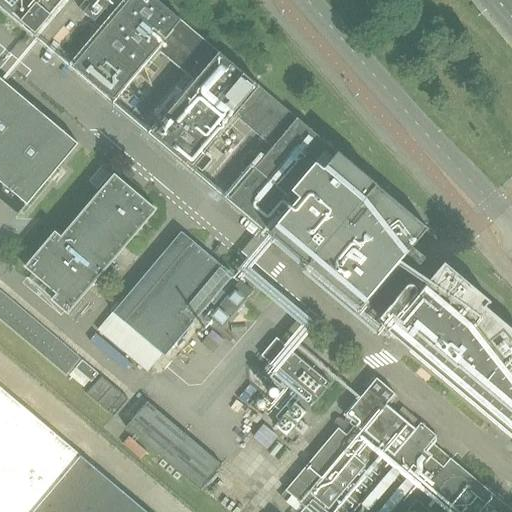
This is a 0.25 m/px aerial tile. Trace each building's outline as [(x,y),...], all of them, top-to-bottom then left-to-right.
[(0,0),(0,2),(36,33),(63,0),(85,0),(79,8),(104,30),(75,65),(114,99),(157,48),(195,80),(153,131),(193,164),(235,115),(273,147),(231,196),(271,231),(307,188),(346,220),(309,264),(360,307),(427,228),(376,184),(375,185),(337,153),(337,152),(298,118),(260,86),(248,76),(219,52),(181,20),(182,19),(158,0),(0,0)] [(0,193),(21,211),(78,143),(0,77),(0,193)] [(54,230),(24,265),(56,293),(50,299),(67,312),(67,313),(101,274),(157,209),(114,173),(61,236),(54,230)] [(165,356),(166,354),(234,275),(182,231),(114,312),(165,356)] [(511,329),(508,326),(509,325),(505,322),(504,323),(497,317),(497,316),(494,313),(493,314),(486,307),(485,306),(488,302),(489,303),(490,301),(482,294),(476,289),(476,290),(468,283),(469,283),(465,280),(457,274),(458,274),(454,271),(446,265),(447,265),(444,262),(416,295),(415,295),(416,294),(416,292),(416,291),(416,289),(416,288),(415,287),(414,286),(413,285),(412,285),(410,284),(409,284),(408,285),(406,286),(405,287),(395,299),(390,305),(380,318),(389,326),(390,325),(391,326),(388,329),(389,330),(388,331),(389,331),(399,339),(399,340),(400,341),(401,340),(405,343),(405,344),(410,348),(410,349),(411,350),(411,349),(422,358),(421,358),(422,359),(423,359),(433,367),(432,367),(433,368),(434,368),(444,376),(443,377),(444,377),(445,377),(455,385),(454,386),(455,387),(456,386),(466,395),(466,396),(467,395),(477,404),(477,405),(478,405),(488,413),(489,414),(499,422),(499,423),(500,423),(510,431),(510,432),(511,432),(511,329)] [(0,319),(66,375),(81,358),(0,289),(0,319)] [(277,337),(261,355),(269,362),(264,367),(274,375),(311,406),(331,383),(294,352),(277,337)] [(90,390),(87,393),(114,417),(123,405),(129,399),(101,375),(94,384),(90,390)] [(386,404),(394,394),(376,378),(345,415),(347,417),(280,497),(286,502),(291,496),(309,511),(405,511),(416,500),(429,511),(511,511),(511,510),(450,458),(444,465),(438,460),(444,453),(437,447),(431,454),(424,449),(435,435),(420,423),(415,429),(386,404)] [(147,511),(81,456),(0,386),(0,511),(147,511)] [(300,402),(281,427),(299,441),(318,416),(300,402)]
